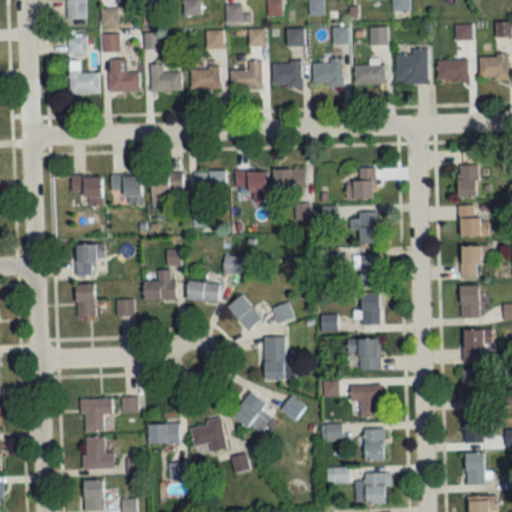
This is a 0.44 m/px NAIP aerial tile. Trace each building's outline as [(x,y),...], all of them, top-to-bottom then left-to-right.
[(85,18),(84,0),(66,0),(67,18),(85,18)] [(392,0),(392,9),(408,10),(408,0),(392,0)] [(242,4),(226,4),(226,21),(242,21),(242,4)] [(118,8),(101,8),(101,25),(118,25),(118,8)] [(495,35),(511,35),(511,21),(495,21),(495,35)] [(369,26),(369,43),(387,43),(387,26),(369,26)] [(286,28),(286,45),(303,45),(303,28),(286,28)] [(248,42),(263,42),(263,29),(248,29),(248,42)] [(222,30),(206,30),(206,47),(222,47),(222,30)] [(119,34),(102,34),(102,51),(119,51),(119,34)] [(85,53),(85,36),(67,36),(68,53),(85,53)] [(428,50),(396,50),(396,83),(428,83),(428,50)] [(479,54),(479,78),(508,78),(508,54),(479,54)] [(139,90),(139,71),(127,71),(127,58),(110,58),(110,90),(139,90)] [(312,59),(312,85),(341,85),(341,59),(312,59)] [(467,59),(437,59),(437,80),(467,80),(467,59)] [(229,70),(229,89),(261,89),(261,60),(248,60),(248,70),(229,70)] [(272,61),(272,86),(301,86),(301,61),(272,61)] [(150,90),(180,90),(180,71),(162,71),(162,63),(150,63),(150,90)] [(385,64),(354,64),(354,84),(385,84),(385,64)] [(190,89),(219,89),(219,67),(190,67),(190,89)] [(98,93),(98,70),(68,70),(68,93),(98,93)] [(456,196),(476,196),(476,164),(456,164),(456,196)] [(346,198),(375,198),(374,166),(357,167),(357,181),(346,181),(346,198)] [(305,168),(273,168),(273,188),(305,188),(305,168)] [(196,170),(196,190),(226,190),(226,170),(196,170)] [(266,170),(234,170),(234,189),(248,189),(248,199),(266,199),(266,170)] [(182,172),(151,172),(151,201),(168,201),(168,191),(182,191),(182,172)] [(125,203),(141,203),(141,173),(110,173),(110,189),(125,189),(125,203)] [(102,204),(102,175),(70,175),(70,190),(85,190),(85,204),(102,204)] [(308,219),(308,203),(295,203),(295,219),(308,219)] [(458,205),(459,235),(488,235),(488,219),(476,219),(476,204),(458,205)] [(349,217),(349,228),(358,228),(358,243),(377,243),(376,211),(357,211),(357,217),(349,217)] [(75,243),(75,274),(104,274),(104,243),(75,243)] [(460,245),(460,277),(476,277),(476,263),(489,263),(489,245),(460,245)] [(378,254),(354,254),(354,286),(378,286),(378,254)] [(222,270),(239,273),(241,257),(224,255),(222,270)] [(143,300),(175,300),(175,279),(171,279),(171,269),(157,269),(157,281),(143,281),(143,300)] [(186,299),(217,301),(219,282),(187,281),(186,299)] [(94,316),(94,283),(75,283),(75,316),(94,316)] [(459,318),(478,318),(478,285),(459,285),(459,318)] [(379,291),(360,291),(360,324),(379,324),(379,291)] [(226,306),(247,329),(261,317),(240,294),(226,306)] [(116,314),(132,314),(132,299),(116,299),(116,314)] [(292,318),(288,303),(273,307),(277,322),(292,318)] [(462,361),(481,361),(481,347),(492,347),(492,329),(462,329),(462,361)] [(283,379),(283,336),(263,336),(263,379),(283,379)] [(359,369),(380,369),(380,338),(347,338),(347,353),(359,353),(359,369)] [(481,369),(462,369),(462,400),(481,400),(481,369)] [(380,384),(349,384),(349,401),(360,401),(360,417),(380,417),(380,384)] [(138,397),(118,397),(118,428),(138,428),(138,397)] [(103,414),(113,414),(113,398),(80,398),(80,430),(103,430),(103,414)] [(464,410),(464,442),(483,442),(483,410),(464,410)] [(226,448),(221,418),(189,424),(193,446),(209,443),(210,451),(226,448)] [(148,422),(148,442),(179,442),(179,422),(148,422)] [(384,428),(364,428),(364,460),(384,460),(384,428)] [(113,451),(104,451),(104,436),(83,436),(83,468),(113,468),(113,451)] [(483,452),(465,452),(465,484),(483,484),(483,452)] [(248,468),(245,453),(231,456),(234,471),(248,468)] [(185,479),(185,462),(168,462),(168,479),(185,479)] [(356,481),(356,503),(385,503),(385,485),(390,485),(390,472),(364,472),(364,481),(356,481)] [(83,479),(83,510),(103,510),(103,479),(83,479)] [(466,511),(488,511),(488,510),(495,510),(495,496),(466,496),(466,511)] [(122,511),(134,511),(135,498),(122,498),(122,511)]
